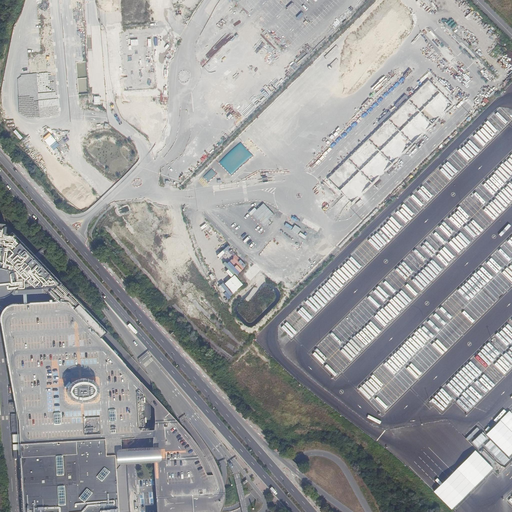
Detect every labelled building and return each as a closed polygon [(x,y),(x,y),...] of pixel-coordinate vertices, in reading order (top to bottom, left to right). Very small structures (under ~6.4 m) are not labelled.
[(213,23),(222,33),(241,15),(232,5),(213,23)] [(56,63),(28,65),(33,118),(60,116),(56,81),(57,81),(56,74),(60,74),(59,70),(66,70),(67,73),(68,73),(69,83),(74,82),(74,78),(78,77),(78,75),(83,74),(83,70),(84,70),(84,65),(77,66),(76,53),(66,54),(66,60),(56,61),(56,63)] [(237,67),(228,75),(233,80),(241,72),(237,67)] [(427,81),(404,102),(402,113),(405,107),(403,116),(401,119),(394,117),(391,123),(394,125),(394,129),(399,130),(399,133),(397,134),(403,137),(399,140),(412,143),(421,135),(419,133),(429,124),(430,123),(431,114),(428,111),(424,110),(421,109),(423,100),(436,88),(437,81),(431,75),(428,78),(427,81)] [(238,109),(241,104),(236,100),(232,105),(238,109)] [(357,147),(327,180),(351,201),(356,196),(349,182),(352,178),(360,174),(364,181),(367,179),(368,182),(370,183),(377,175),(375,172),(372,166),(366,161),(375,151),(382,157),(378,147),(377,147),(387,136),(373,143),(375,144),(373,146),(365,150),(358,144),(362,152),(359,153),(357,147)] [(383,158),(386,161),(393,154),(388,149),(385,152),(387,154),(383,158)] [(207,181),(216,173),(211,168),(202,176),(207,181)] [(261,203),(255,210),(253,208),(248,213),(263,226),(274,215),(261,203)] [(462,246),(465,243),(463,243),(458,238),(455,241),(454,233),(444,234),(446,229),(443,229),(444,233),(438,229),(440,229),(439,222),(437,228),(440,252),(446,254),(448,252),(453,255),(450,256),(455,258),(456,261),(459,257),(460,264),(462,260),(466,263),(467,260),(459,257),(469,256),(462,253),(463,252),(462,246)] [(268,243),(263,249),(266,252),(272,246),(268,243)] [(286,284),(294,283),(293,282),(292,276),(294,276),(299,271),(296,268),(294,270),(294,271),(292,274),(291,269),(288,270),(284,274),(286,276),(283,279),(283,280),(278,281),(279,285),(281,283),(283,285),(284,285),(287,288),(286,284)] [(118,511),(118,501),(123,501),(123,489),(122,476),(117,472),(123,464),(122,440),(132,440),(139,437),(145,430),(146,424),(144,393),(144,391),(144,389),(142,384),(140,381),(133,373),(123,382),(122,380),(123,380),(122,379),(124,378),(121,375),(126,370),(124,367),(126,365),(97,335),(93,339),(85,330),(90,326),(89,325),(88,326),(85,323),(86,322),(75,310),(70,306),(66,304),(60,303),(17,306),(8,309),(5,313),(3,316),(3,321),(3,327),(7,327),(9,335),(5,336),(9,361),(10,361),(11,365),(10,366),(16,403),(11,403),(11,405),(17,405),(17,416),(12,416),(12,433),(20,433),(20,446),(20,451),(14,451),(15,459),(21,459),(24,498),(20,498),(21,508),(24,508),(24,511),(118,511)] [(90,326),(85,330),(93,339),(97,335),(90,326)] [(340,357),(341,358),(353,358),(352,356),(343,357),(347,354),(352,354),(354,353),(354,349),(359,349),(357,345),(355,341),(355,339),(350,339),(350,334),(349,332),(344,332),(344,334),(341,329),(341,335),(343,338),(348,338),(344,340),(340,340),(340,357)] [(133,373),(126,365),(124,367),(126,370),(121,375),(124,378),(122,379),(123,380),(122,380),(123,382),(133,373)] [(161,415),(152,411),(157,511),(217,511),(218,511),(222,498),(222,487),(219,476),(218,477),(205,477),(192,449),(177,429),(161,415)] [(123,489),(123,501),(118,501),(118,511),(124,511),(127,507),(124,502),(126,497),(123,492),(126,487),(123,489)]
